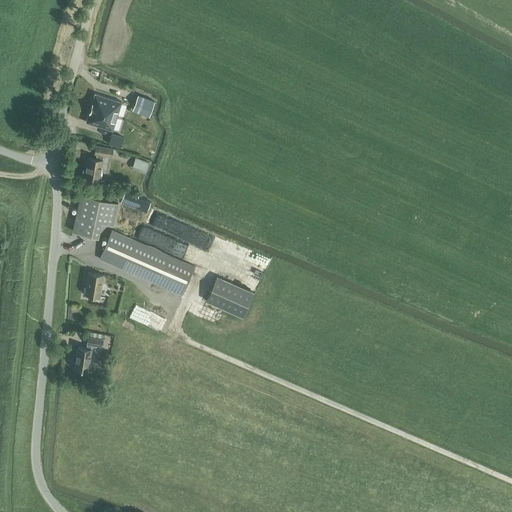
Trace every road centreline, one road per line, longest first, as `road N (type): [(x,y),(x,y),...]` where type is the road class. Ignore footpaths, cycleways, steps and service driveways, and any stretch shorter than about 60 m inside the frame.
road 1 (unclassified): [(64,511),(42,485),(35,453),(57,218),(53,163)]
road 2 (unclassified): [(53,163),(95,0)]
